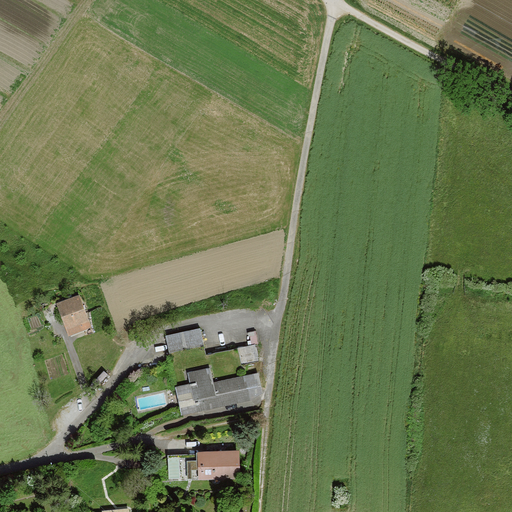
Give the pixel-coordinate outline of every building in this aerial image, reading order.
[(91,326),(80,295),(58,302),(69,333),(91,326)] [(201,329),(167,336),(170,352),(205,345),(201,329)] [(258,344),(220,349),(221,356),(228,355),(229,362),(260,359),(258,344)] [(191,385),(177,388),(182,415),(251,399),(262,393),(258,374),(214,384),(210,369),(189,374),(191,385)] [(240,453),(199,454),(199,479),(241,478),(240,453)]
